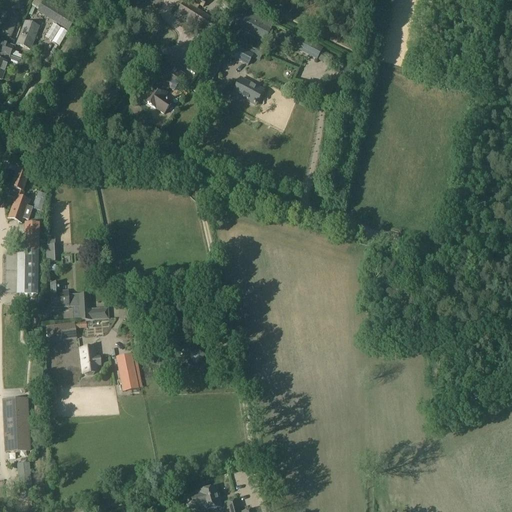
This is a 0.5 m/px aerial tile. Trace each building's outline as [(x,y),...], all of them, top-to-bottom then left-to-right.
[(45,0),(38,10),(37,12),(37,13),(68,32),(75,20),(45,0)] [(201,0),(193,0),(189,7),(196,11),(199,6),(203,8),(206,3),(201,0)] [(184,4),(178,14),(199,27),(205,17),(196,11),(189,7),(186,5),(184,4)] [(242,9),(234,25),(265,41),(271,30),(270,30),(273,25),(242,9)] [(0,36),(10,40),(19,18),(9,14),(4,27),(0,25),(0,36)] [(211,20),(204,31),(215,37),(222,26),(211,20)] [(30,52),(39,28),(25,23),(16,46),(30,52)] [(49,54),(56,39),(49,36),(42,51),(49,54)] [(295,50),(310,58),(316,61),(322,49),(302,38),(295,50)] [(0,41),(0,81),(2,83),(5,72),(7,73),(9,68),(19,72),(22,62),(10,57),(14,47),(0,41)] [(248,67),(254,55),(229,43),(223,54),(248,67)] [(196,63),(190,73),(194,75),(200,66),(196,63)] [(173,92),(183,78),(165,65),(155,79),(162,84),(157,90),(151,86),(140,101),(154,111),(155,111),(164,117),(172,106),(163,99),(167,95),(165,93),(168,89),(173,92)] [(263,91),(241,80),(233,95),(255,107),(263,91)] [(346,85),(340,83),(338,93),(343,94),(346,85)] [(15,174),(7,197),(15,199),(16,197),(22,199),(24,192),(23,191),(27,178),(16,174),(15,174)] [(15,199),(8,220),(21,225),(23,220),(27,221),(32,208),(27,207),(29,201),(22,199),(19,198),(16,197),(15,199)] [(43,206),(35,204),(33,210),(41,212),(43,206)] [(39,224),(24,223),(23,257),(24,257),(24,295),(37,295),(38,242),(39,242),(39,224)] [(88,295),(78,296),(68,296),(68,292),(61,292),(60,284),(50,284),(51,310),(69,309),(79,308),(80,322),(108,320),(107,310),(89,311),(88,295)] [(76,338),(74,324),(46,328),(48,341),(76,338)] [(204,356),(188,344),(181,354),(197,366),(204,356)] [(94,348),(79,350),(82,375),(97,373),(97,366),(100,366),(99,358),(95,358),(94,348)] [(139,390),(132,357),(131,355),(115,358),(123,394),(139,390)] [(168,359),(160,357),(158,379),(166,380),(168,359)] [(52,418),(57,417),(56,389),(49,388),(49,397),(46,397),(47,418),(52,418)] [(6,445),(29,444),(27,400),(4,401),(6,445)] [(215,488),(198,493),(198,495),(185,498),(188,511),(202,507),(202,511),(203,511),(220,508),(215,488)] [(224,504),(225,511),(254,511),(254,510),(243,511),(240,511),(238,501),(224,504)]
